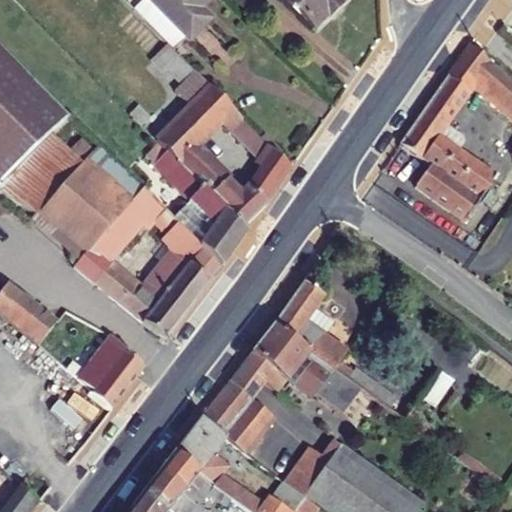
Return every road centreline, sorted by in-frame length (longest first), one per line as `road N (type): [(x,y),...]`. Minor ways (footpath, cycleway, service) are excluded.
road 1 (primary): [(82,511),(329,193)]
road 2 (residential): [(329,193),(511,327)]
road 3 (primary): [(329,193),(414,71)]
